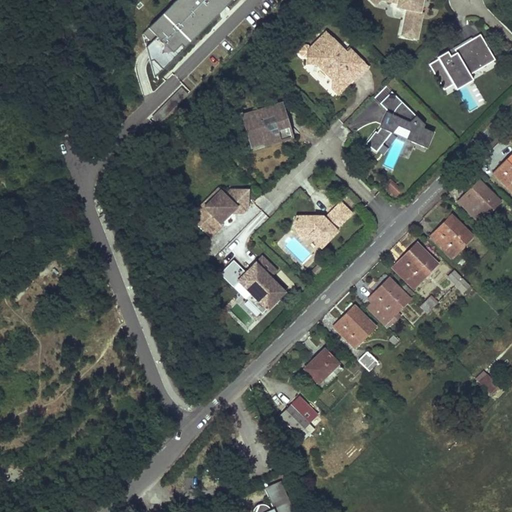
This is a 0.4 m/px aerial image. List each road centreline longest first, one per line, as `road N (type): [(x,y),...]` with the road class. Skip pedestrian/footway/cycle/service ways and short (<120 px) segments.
road 1 (residential): [(186,429),(145,355),(85,183),(253,0)]
road 2 (residential): [(186,429),(511,111)]
road 3 (unknown): [(228,392),(246,434),(247,468),(157,492)]
